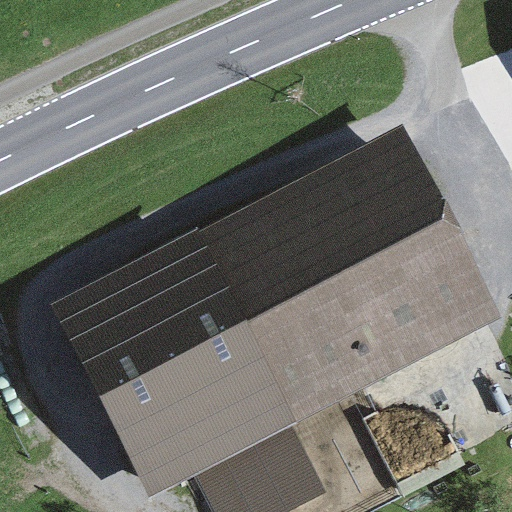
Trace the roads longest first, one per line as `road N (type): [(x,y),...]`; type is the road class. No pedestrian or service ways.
road 1 (primary): [(356,0),(0,160)]
road 2 (track): [(429,0),(438,97),(511,257)]
